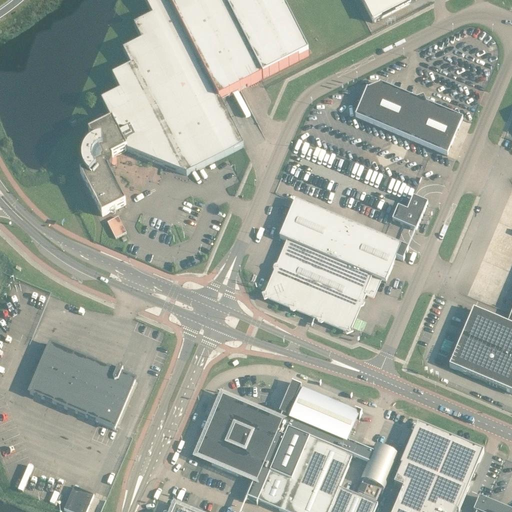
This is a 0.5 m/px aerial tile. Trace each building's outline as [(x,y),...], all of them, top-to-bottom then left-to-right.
[(363,27),(348,0),(144,0),(153,15),(134,25),(142,40),(123,50),(131,65),(112,75),(120,90),(101,100),(111,120),(88,131),(94,141),(87,146),(84,150),(82,162),(84,170),(80,172),(102,215),(126,203),(108,168),(115,164),(115,162),(112,159),(112,157),(126,149),(132,152),(187,175),(243,146),(220,99),(363,27)] [(361,0),(372,22),(373,21),(373,22),(409,3),(410,3),(408,0),(361,0)] [(367,88),(355,116),(447,155),(463,118),(426,103),(423,96),(417,99),(380,83),(379,84),(368,89),(367,88)] [(416,230),(428,202),(419,198),(413,196),(407,210),(398,206),(392,220),(407,226),(416,230)] [(408,248),(295,201),(280,237),(289,241),(289,242),(288,241),(287,243),(288,244),(279,266),(280,268),(279,271),(276,272),(267,293),(269,298),(290,307),(293,306),(296,307),(297,310),(318,318),(320,317),(323,319),(324,321),(345,330),(350,328),(359,307),(358,305),(359,302),(362,301),(365,292),(367,293),(369,293),(370,294),(372,294),(373,293),(373,292),(374,291),(379,279),(386,282),(396,257),(403,260),(408,248)] [(118,217),(107,222),(116,238),(126,233),(118,217)] [(511,311),(507,323),(473,309),(449,366),(511,392),(511,311)] [(30,393),(115,429),(135,380),(122,374),(123,370),(122,367),(118,368),(117,372),(50,344),(30,393)] [(372,451),(360,447),(357,445),(358,443),(349,439),(348,438),(352,429),(353,429),(354,430),(354,429),(355,425),(356,422),(355,422),(358,413),(303,390),(302,393),(299,392),(301,386),(292,382),(279,413),(282,414),(280,418),(278,424),(227,402),(217,425),(213,423),(214,420),(213,420),(212,424),(213,424),(210,431),(209,430),(207,433),(208,434),(209,432),(213,433),(204,456),(213,460),(211,464),(242,477),(244,473),(253,477),(245,496),(247,497),(247,498),(257,502),(256,504),(257,504),(258,501),(282,511),(374,511),(378,504),(339,488),(352,456),(355,458),(367,462),(360,479),(363,480),(357,493),(376,501),(382,488),(384,489),(396,462),(399,455),(375,445),(372,451)] [(475,448),(418,424),(406,453),(405,453),(400,465),(402,465),(394,484),(403,488),(393,511),(456,511),(457,511),(459,511),(472,480),(475,472),(480,460),(480,461),(484,452),(475,448)] [(65,508),(64,510),(70,511),(86,511),(94,495),(74,487),(65,508)] [(479,497),(473,511),(474,511),(511,511),(511,510),(504,507),(483,498),(479,497)]
